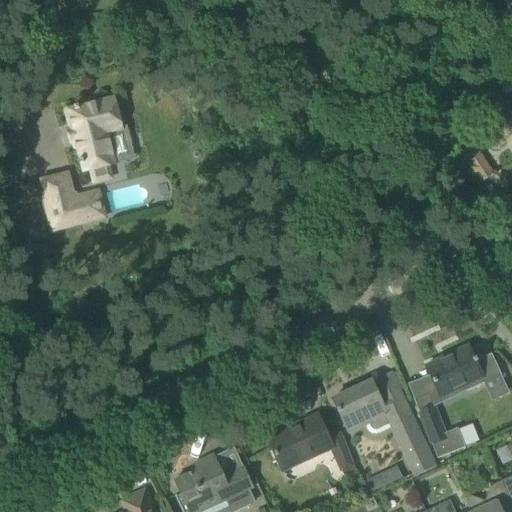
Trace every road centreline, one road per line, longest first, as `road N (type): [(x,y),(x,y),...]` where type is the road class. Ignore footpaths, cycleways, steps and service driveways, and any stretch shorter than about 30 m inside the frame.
road 1 (residential): [(0,468),(511,226)]
road 2 (track): [(282,0),(426,265)]
